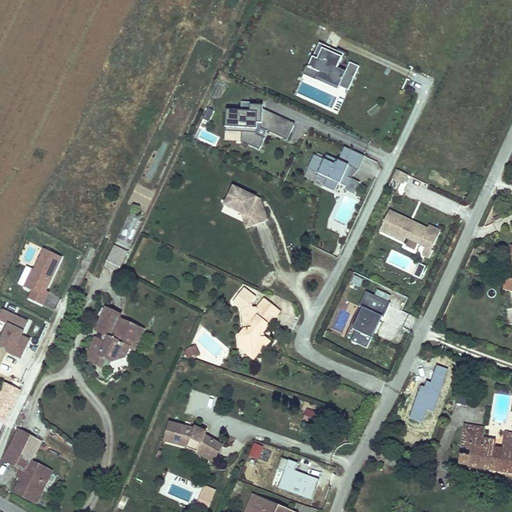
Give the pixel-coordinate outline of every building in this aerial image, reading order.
[(349,65),(344,75),(336,71),(341,60),(335,57),(336,54),(318,46),(307,71),(317,75),(315,81),(336,91),(337,89),(347,93),(358,69),(349,65)] [(315,81),(317,75),(307,71),(304,76),(315,81)] [(210,121),(214,110),(208,108),(204,118),(210,121)] [(260,114),(261,111),(254,110),(255,108),(248,108),(248,114),(226,113),(225,130),(243,131),(243,135),(254,135),(255,126),(259,126),(258,130),(265,133),(272,119),(260,114)] [(243,135),(243,131),(225,130),(226,113),(224,113),(223,133),(243,135)] [(279,140),(286,126),(272,119),(265,133),(279,140)] [(285,143),(292,128),(286,126),(279,140),(285,143)] [(201,128),(197,138),(215,146),(220,137),(201,128)] [(365,158),(345,148),(339,161),(327,155),(325,160),(315,155),(309,168),(319,173),(319,175),(326,178),(323,185),(335,190),(338,184),(348,189),(352,180),(348,178),(350,175),(353,168),(359,171),(365,158)] [(403,185),(407,176),(396,171),(392,180),(403,185)] [(233,189),(224,209),(241,217),(251,221),(253,228),(255,228),(267,224),(269,223),(264,209),(255,205),(257,200),(233,189)] [(261,202),(257,200),(255,205),(264,209),(261,202)] [(426,239),(429,233),(428,232),(389,214),(380,234),(404,245),(406,241),(421,248),(426,251),(423,258),(430,261),(433,254),(432,253),(436,244),(426,239)] [(251,221),(241,217),(246,231),(253,228),(251,221)] [(436,244),(441,234),(430,229),(428,232),(429,233),(426,239),(436,244)] [(106,262),(121,268),(128,251),(114,245),(106,262)] [(43,249),(24,288),(33,292),(28,300),(43,307),(51,293),(47,291),(63,258),(43,249)] [(420,263),(414,275),(420,278),(426,266),(420,263)] [(361,279),(355,276),(352,282),(359,285),(361,279)] [(510,290),(511,280),(506,279),(503,289),(510,290)] [(254,310),(253,301),(257,298),(244,288),(234,301),(241,307),(242,311),(244,332),(239,339),(240,351),(252,350),(259,356),(260,357),(270,344),(265,340),(260,340),(260,336),(262,336),(280,314),(264,301),(256,311),(254,310)] [(378,291),(376,296),(388,302),(390,297),(378,291)] [(376,296),(367,292),(361,306),(365,308),(384,317),(390,303),(388,302),(376,296)] [(33,320),(2,308),(0,313),(0,321),(10,325),(2,345),(9,347),(8,350),(26,357),(34,337),(27,334),(33,320)] [(384,317),(365,308),(355,329),(357,330),(374,338),(384,317)] [(118,321),(119,317),(107,311),(103,319),(116,325),(118,321)] [(139,355),(148,334),(118,321),(116,325),(103,319),(97,333),(107,338),(104,344),(95,340),(89,353),(104,360),(126,370),(133,354),(139,355)] [(374,338),(357,330),(353,340),(369,347),(374,338)] [(199,359),(194,348),(190,350),(195,360),(199,359)] [(195,360),(190,350),(186,352),(185,355),(188,361),(191,362),(195,360)] [(252,350),(240,351),(253,362),(259,356),(252,350)] [(104,360),(89,353),(85,361),(100,368),(104,360)] [(0,423),(3,426),(20,392),(5,384),(0,394),(0,423)] [(19,394),(3,427),(12,431),(19,418),(30,397),(27,394),(25,397),(19,394)] [(193,433),(170,426),(165,442),(189,450),(188,452),(198,455),(199,451),(217,459),(223,448),(204,438),(205,434),(194,430),(193,433)] [(484,429),(465,426),(459,465),(511,472),(511,433),(511,434),(511,441),(502,439),(501,448),(493,447),(494,440),(482,438),(484,429)] [(23,456),(31,437),(19,430),(3,460),(20,469),(17,476),(21,478),(13,493),(33,503),(43,481),(24,473),(30,460),(23,456)] [(511,441),(511,434),(503,432),(502,439),(511,441)] [(199,451),(198,455),(215,463),(217,459),(199,451)] [(472,480),(463,478),(461,485),(471,487),(472,480)] [(44,482),(43,481),(33,503),(38,505),(48,484),(44,482)] [(251,511),(258,497),(253,495),(245,511),(251,511)] [(293,511),(258,497),(251,511),(293,511)]
